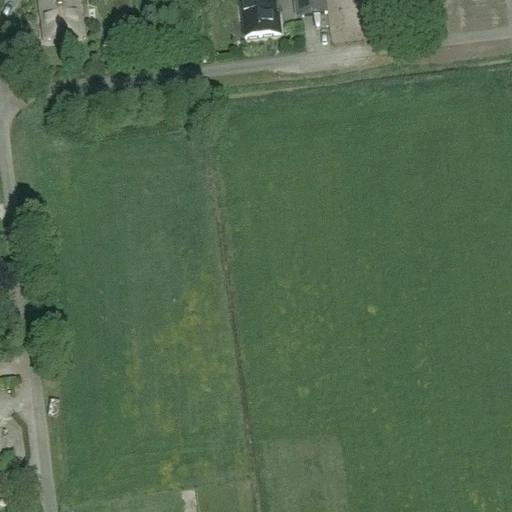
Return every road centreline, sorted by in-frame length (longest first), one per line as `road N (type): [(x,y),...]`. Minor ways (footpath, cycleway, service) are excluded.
road 1 (unclassified): [(0,99),(511,34)]
road 2 (unclassified): [(50,511),(0,112)]
